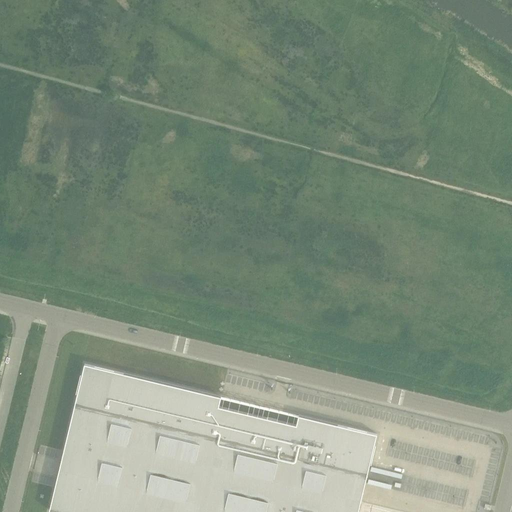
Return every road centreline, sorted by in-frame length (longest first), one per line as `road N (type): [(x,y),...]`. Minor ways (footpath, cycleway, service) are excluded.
road 1 (unclassified): [(511,425),(58,316)]
road 2 (unclassified): [(58,316),(11,511)]
